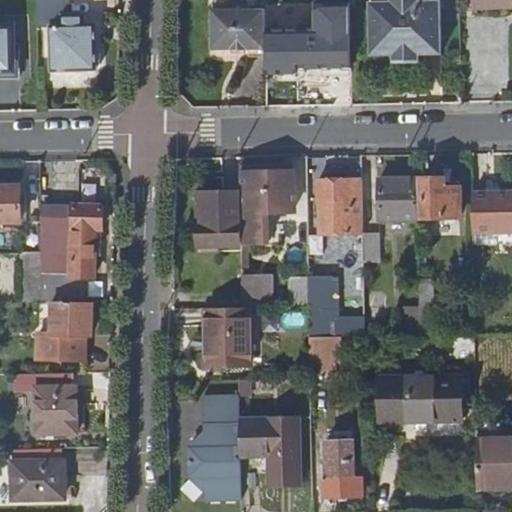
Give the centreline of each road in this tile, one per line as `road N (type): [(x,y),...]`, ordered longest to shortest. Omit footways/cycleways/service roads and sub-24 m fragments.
road 1 (residential): [(145,134),(136,511)]
road 2 (residential): [(511,127),(145,134)]
road 3 (residential): [(145,134),(0,136)]
road 4 (residential): [(150,0),(145,134)]
